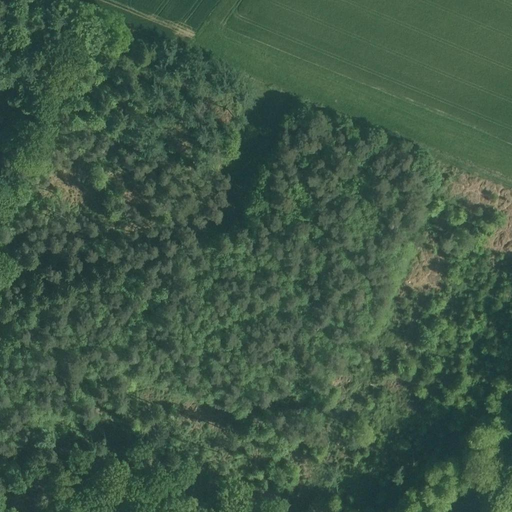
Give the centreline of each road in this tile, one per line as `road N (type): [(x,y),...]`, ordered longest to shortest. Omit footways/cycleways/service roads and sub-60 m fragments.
road 1 (track): [(0,310),(88,279),(206,222)]
road 2 (track): [(54,0),(66,5),(0,166)]
